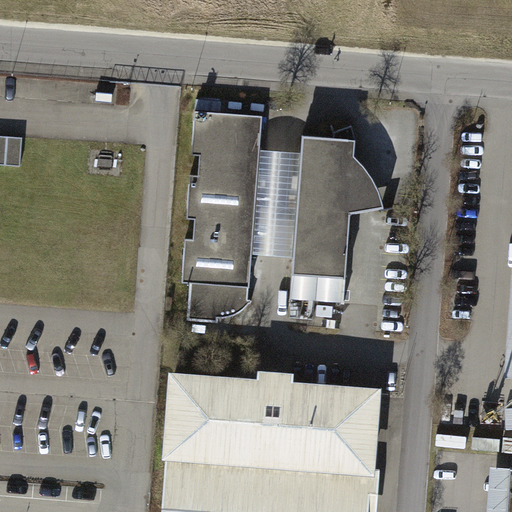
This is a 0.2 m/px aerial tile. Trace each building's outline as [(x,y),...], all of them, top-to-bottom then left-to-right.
[(261,120),(191,114),(177,282),(246,288),(261,120)] [(0,166),(25,167),(26,137),(0,136),(0,166)] [(344,141),(295,137),(282,272),(335,276),(340,214),(372,207),(366,185),(354,168),(344,155),(344,141)] [(366,511),(375,385),(162,370),(151,511),(366,511)] [(511,511),(511,466),(498,465),(494,511),(511,511)]
